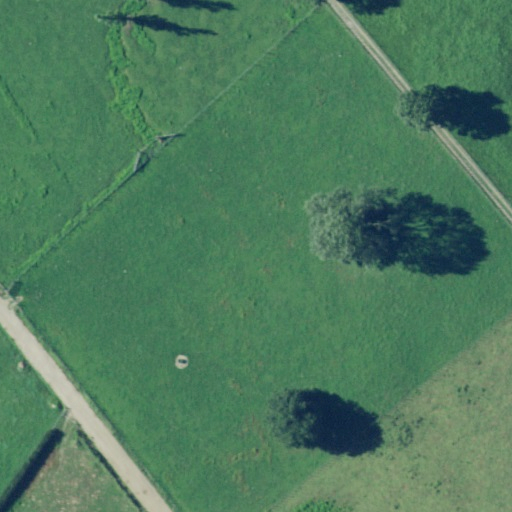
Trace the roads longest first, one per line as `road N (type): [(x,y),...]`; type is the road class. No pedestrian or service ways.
road 1 (track): [(329,0),(511,219)]
road 2 (track): [(164,511),(0,306)]
